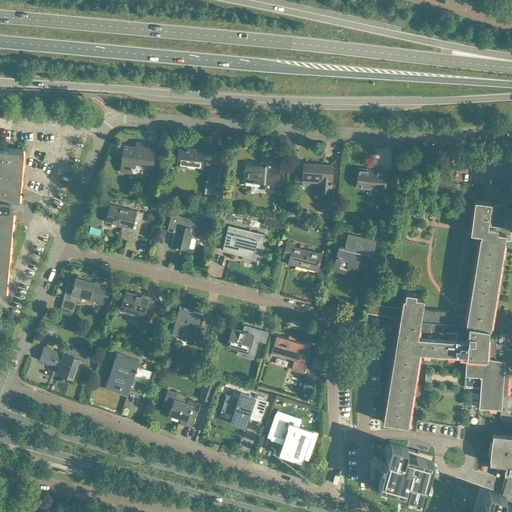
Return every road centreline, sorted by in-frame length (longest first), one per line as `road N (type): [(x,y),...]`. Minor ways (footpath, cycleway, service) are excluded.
road 1 (primary): [(511,67),(0,16)]
road 2 (primary): [(0,41),(511,84)]
road 3 (primary): [(0,82),(350,101),(511,97)]
road 4 (residential): [(330,490),(329,339),(318,317),(58,254)]
road 5 (residential): [(511,128),(421,136),(121,117),(107,124)]
road 6 (residential): [(330,490),(309,491),(4,386)]
road 7 (tertiary): [(321,511),(0,410)]
road 8 (primary): [(511,61),(230,0)]
road 9 (tertiary): [(0,437),(261,511)]
road 10 (residential): [(9,475),(175,511)]
road 11 (residential): [(4,386),(58,254)]
road 12 (residential): [(58,254),(107,124)]
